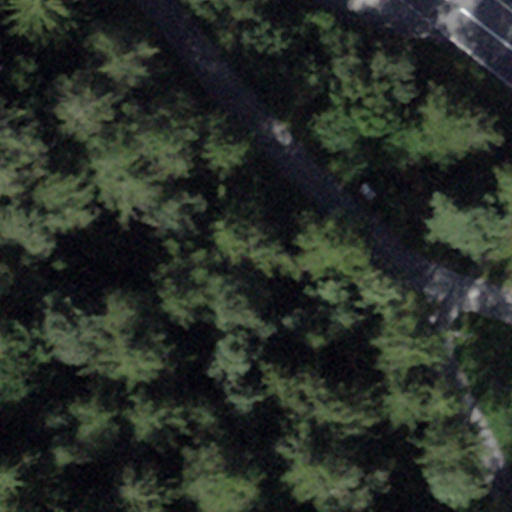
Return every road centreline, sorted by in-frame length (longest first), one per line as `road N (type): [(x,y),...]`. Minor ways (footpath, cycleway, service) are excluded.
road 1 (track): [(511,510),(400,268),(158,0)]
road 2 (track): [(511,314),(400,268)]
